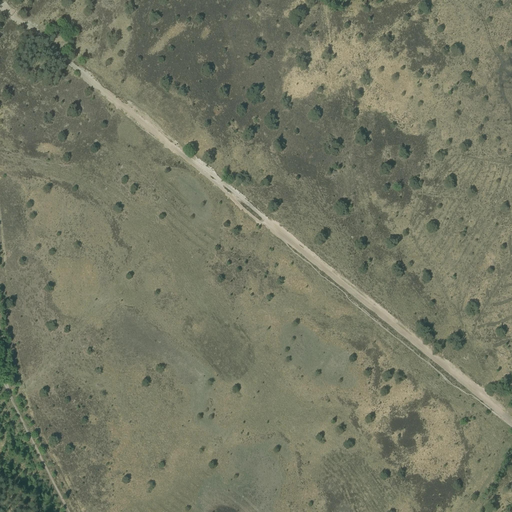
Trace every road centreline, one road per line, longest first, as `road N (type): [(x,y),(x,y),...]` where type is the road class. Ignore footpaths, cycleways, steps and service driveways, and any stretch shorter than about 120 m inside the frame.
road 1 (track): [(0,5),(511,421)]
road 2 (track): [(8,390),(68,511)]
